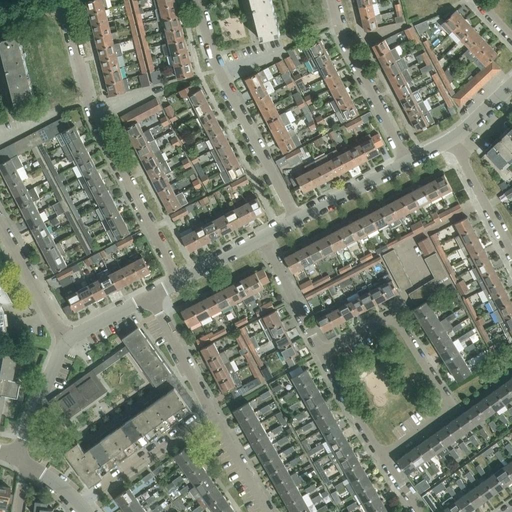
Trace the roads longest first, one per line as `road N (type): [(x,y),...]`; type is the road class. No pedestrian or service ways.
road 1 (residential): [(0,25),(60,10),(70,15),(99,125),(177,281)]
road 2 (residential): [(325,351),(398,315),(450,399),(449,408),(382,456)]
road 3 (residential): [(297,220),(218,70),(197,0)]
road 4 (residential): [(331,0),(406,162)]
road 5 (residential): [(78,507),(215,408)]
road 6 (residential): [(66,342),(0,228)]
road 7 (residential): [(215,408),(152,294)]
road 8 (residential): [(262,239),(325,351)]
road 9 (residential): [(18,458),(66,342)]
road 10 (residential): [(297,220),(406,162)]
